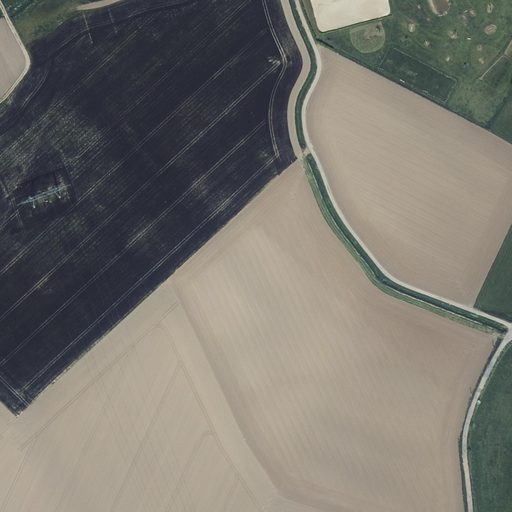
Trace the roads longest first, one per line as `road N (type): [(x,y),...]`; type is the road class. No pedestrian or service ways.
road 1 (track): [(297,0),(318,60),(305,137),(332,207),(393,279),(511,327)]
road 2 (track): [(470,511),(467,424),(511,331)]
